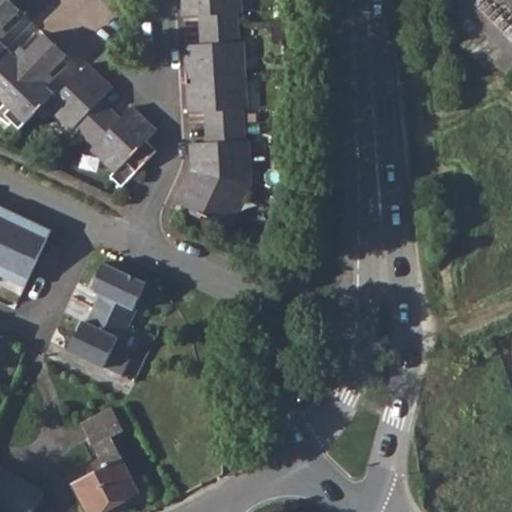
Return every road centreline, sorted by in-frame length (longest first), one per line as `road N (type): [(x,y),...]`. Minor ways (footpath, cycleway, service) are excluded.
road 1 (secondary): [(345,510),(376,482),(408,347),(380,0)]
road 2 (secondary): [(361,0),(370,202),(361,366),(335,420),(292,477)]
road 3 (residential): [(282,478),(270,316),(255,300),(131,242)]
road 4 (residential): [(87,222),(46,314),(17,323),(0,313)]
road 5 (residential): [(163,112),(165,153),(131,242)]
road 6 (residential): [(163,112),(67,22)]
